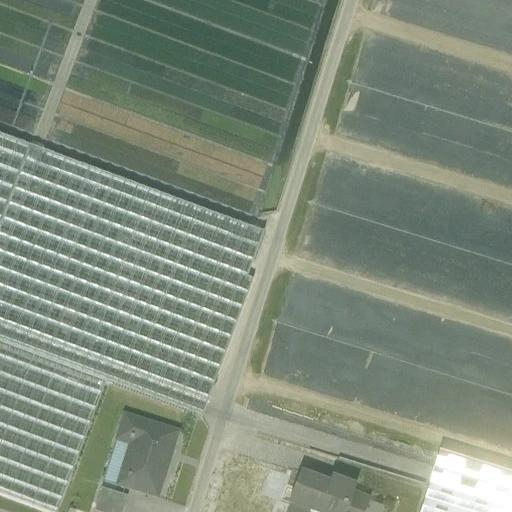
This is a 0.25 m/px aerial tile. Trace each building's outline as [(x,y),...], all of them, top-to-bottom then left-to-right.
[(262,236),(0,138),(0,344),(105,384),(105,385),(201,421),(251,284),(246,281),(262,236)] [(0,344),(0,496),(41,511),(57,511),(105,385),(105,384),(0,344)] [(177,435),(123,418),(115,443),(129,447),(116,488),(156,501),(177,435)] [(511,511),(511,478),(438,455),(420,511),(511,511)] [(327,487),(298,476),(287,506),(291,508),(289,511),(364,511),(368,502),(352,496),(354,491),(329,482),(327,487)] [(122,511),(126,500),(100,491),(93,511),(122,511)]
